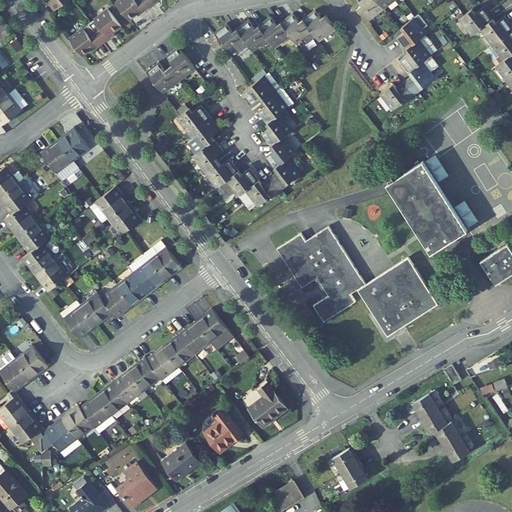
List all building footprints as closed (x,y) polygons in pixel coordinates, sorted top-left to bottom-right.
[(67,0),(50,0),(52,2),(50,4),(55,10),(67,0)] [(150,7),(144,0),(119,0),(116,2),(129,19),(137,12),(142,9),(144,11),(150,7)] [(357,7),(367,20),(383,7),(377,0),(359,0),(362,4),(357,7)] [(480,28),(493,19),(484,7),(476,13),(473,9),(460,18),(472,34),(480,28)] [(104,42),(110,38),(108,35),(113,31),(121,25),(108,9),(89,24),(104,42)] [(319,39),(335,27),(326,14),(322,17),(316,9),(304,18),(310,26),(313,31),(316,35),(319,39)] [(310,26),(304,18),(300,21),(293,13),(281,21),(291,34),(297,43),(302,40),(313,31),(310,26)] [(397,37),(406,49),(419,39),(425,34),(427,33),(423,28),(428,25),(419,13),(402,26),(405,31),(397,37)] [(406,15),(400,19),(403,23),(409,19),(406,15)] [(275,46),(291,34),(281,21),(277,24),(271,16),(259,25),(265,33),(269,38),(275,46)] [(493,19),(480,28),(492,44),(511,29),(511,26),(504,16),(496,23),(493,19)] [(265,33),(259,25),(255,28),(249,20),(237,28),(250,46),(253,50),(269,38),(265,33)] [(250,46),(237,28),(233,32),(227,23),(215,32),(230,54),(235,50),(239,54),(250,46)] [(89,24),(70,38),(82,55),(91,48),(96,44),(98,47),(104,42),(89,24)] [(511,29),(492,44),(505,59),(511,53),(511,29)] [(313,31),(302,40),(305,44),(316,35),(313,31)] [(431,55),(437,49),(425,34),(419,39),(431,55)] [(400,59),(410,71),(422,61),(431,55),(419,39),(406,49),(408,53),(400,59)] [(179,79),(195,67),(179,46),(167,56),(173,64),(169,67),(179,79)] [(457,51),(450,57),(454,63),(461,58),(457,51)] [(511,53),(505,59),(496,66),(508,81),(511,78),(511,53)] [(435,77),(422,61),(410,71),(413,75),(410,77),(405,81),(414,93),(435,77)] [(179,79),(169,67),(165,70),(159,62),(147,71),(163,92),(179,79)] [(264,69),(253,78),(256,81),(264,75),(267,73),(264,69)] [(269,71),(267,73),(264,75),(277,91),(282,87),(269,71)] [(277,91),(264,75),(256,81),(243,91),(252,103),(260,97),(264,101),(277,91)] [(0,100),(8,94),(3,88),(5,86),(0,79),(0,100)] [(383,95),(392,107),(393,109),(414,93),(405,81),(397,87),(394,83),(381,93),(383,95)] [(293,103),(282,87),(277,91),(289,107),(293,103)] [(10,93),(8,94),(13,101),(15,100),(22,108),(28,103),(16,88),(10,93)] [(289,107),(277,91),(264,101),(267,105),(258,111),(268,123),(276,117),(280,113),(289,107)] [(500,100),(495,93),(492,96),(496,103),(500,100)] [(8,94),(0,100),(0,122),(2,126),(23,110),(22,108),(15,100),(13,101),(8,94)] [(383,95),(379,98),(388,110),(392,107),(383,95)] [(188,131),(190,133),(211,117),(202,105),(194,111),(190,107),(177,117),(188,131)] [(292,129),(280,113),(276,117),(268,123),(271,127),(262,133),(272,145),(284,135),(287,133),(292,129)] [(197,152),(215,139),(211,135),(220,128),(211,117),(190,133),(192,135),(194,138),(189,141),(194,149),(197,152)] [(90,148),(74,127),(68,131),(69,133),(59,141),(72,158),(79,153),(81,155),(90,148)] [(69,133),(68,131),(58,139),(59,141),(69,133)] [(297,151),(284,135),(272,145),(274,149),(266,155),(276,167),(284,161),(288,157),(297,151)] [(401,135),(396,143),(404,148),(408,140),(401,135)] [(59,141),(58,139),(48,147),(49,149),(59,141)] [(161,152),(168,147),(161,139),(155,145),(161,152)] [(206,171),(219,161),(216,157),(224,151),(215,139),(197,152),(194,155),(206,171)] [(72,158),(59,141),(49,149),(48,147),(42,152),(56,170),(58,172),(67,165),(66,164),(72,158)] [(300,173),(288,157),(284,161),(276,167),(279,171),(270,177),(280,189),(300,173)] [(74,160),(72,158),(66,164),(67,165),(58,172),(62,179),(79,166),(74,160)] [(222,184),(239,170),(230,159),(222,165),(219,161),(206,171),(207,173),(218,186),(222,184)] [(393,179),(388,182),(395,192),(432,251),(468,229),(424,159),(397,177),(393,179)] [(0,170),(0,195),(1,196),(18,183),(25,178),(19,171),(14,174),(7,165),(0,170)] [(52,172),(47,166),(43,170),(48,176),(52,172)] [(247,189),(259,180),(250,168),(242,174),(239,170),(222,184),(230,195),(235,191),(238,196),(247,189)] [(66,178),(70,183),(79,175),(75,170),(66,178)] [(48,184),(58,177),(56,174),(46,182),(48,184)] [(25,178),(18,183),(23,190),(25,188),(32,198),(38,193),(31,184),(33,182),(28,175),(25,178)] [(280,189),(270,177),(262,184),(259,180),(247,189),(259,205),(280,189)] [(18,183),(1,196),(8,206),(7,207),(12,214),(26,203),(32,198),(25,188),(23,190),(18,183)] [(117,185),(96,202),(103,211),(105,210),(110,216),(128,203),(120,193),(122,192),(117,185)] [(128,203),(130,202),(122,192),(120,193),(128,203)] [(8,206),(1,196),(0,196),(0,199),(7,207),(8,206)] [(110,216),(105,210),(103,211),(96,202),(90,206),(103,222),(109,218),(110,216)] [(130,202),(128,203),(135,213),(137,212),(130,202)] [(33,213),(26,203),(12,214),(5,219),(10,226),(11,224),(19,234),(36,221),(31,214),(33,213)] [(121,234),(142,218),(137,212),(135,213),(128,203),(110,216),(116,223),(114,225),(121,234)] [(27,244),(25,246),(30,252),(44,241),(51,236),(43,226),(42,228),(36,221),(19,234),(27,244)] [(11,224),(10,226),(17,236),(19,234),(11,224)] [(130,232),(135,235),(139,229),(134,226),(130,232)] [(438,303),(409,256),(366,283),(329,226),(314,236),(315,239),(308,243),(307,240),(301,232),(277,248),(303,287),(318,277),(330,295),(314,305),(325,321),(356,301),(351,293),(358,289),(388,335),(438,303)] [(27,244),(19,234),(17,236),(25,246),(27,244)] [(114,244),(120,247),(123,241),(118,238),(114,244)] [(146,254),(151,260),(158,255),(157,253),(167,246),(162,240),(146,253),(146,254)] [(23,257),(28,264),(30,263),(37,272),(55,259),(50,253),(52,251),(44,241),(30,252),(23,257)] [(511,247),(509,243),(482,259),(496,282),(511,272),(511,247)] [(183,267),(167,246),(157,253),(158,255),(151,260),(165,278),(175,270),(176,272),(183,267)] [(105,252),(108,256),(114,252),(111,248),(105,252)] [(151,260),(146,254),(130,266),(134,271),(143,264),(145,266),(151,260)] [(48,290),(69,274),(62,264),(60,266),(55,259),(37,272),(45,282),(43,284),(48,290)] [(165,278),(151,260),(145,266),(143,264),(134,271),(150,292),(156,287),(155,285),(165,278)] [(37,272),(30,263),(28,264),(36,274),(37,272)] [(175,270),(165,278),(166,280),(176,272),(175,270)] [(134,271),(124,278),(126,280),(119,285),(132,303),(143,295),(144,297),(150,292),(134,271)] [(45,282),(37,272),(36,274),(43,284),(45,282)] [(156,287),(166,280),(165,278),(155,285),(156,287)] [(111,289),(101,296),(114,312),(117,317),(124,312),(123,311),(132,303),(119,285),(112,290),(111,289)] [(107,317),(114,312),(101,296),(98,291),(88,299),(89,301),(82,306),(96,323),(106,316),(107,317)] [(143,295),(132,303),(134,305),(144,297),(143,295)] [(134,305),(132,303),(123,311),(124,312),(134,305)] [(75,309),(64,317),(77,333),(81,338),(87,333),(86,331),(96,323),(82,306),(76,311),(75,309)] [(217,348),(234,336),(213,307),(206,313),(207,315),(197,322),(211,339),(212,342),(217,348)] [(207,315),(206,313),(196,320),(197,322),(207,315)] [(97,325),(107,317),(106,316),(96,323),(97,325)] [(197,322),(196,320),(186,328),(187,330),(197,322)] [(211,339),(197,322),(187,330),(186,328),(180,333),(196,354),(206,346),(204,344),(211,339)] [(97,325),(96,323),(86,331),(87,333),(97,325)] [(196,354),(180,333),(174,337),(175,339),(165,347),(178,364),(185,359),(186,361),(196,354)] [(175,339),(174,337),(163,345),(165,347),(175,339)] [(33,345),(23,352),(25,354),(18,359),(31,377),(41,369),(42,371),(49,366),(33,345)] [(165,347),(163,345),(153,353),(155,355),(165,347)] [(178,364),(165,347),(155,355),(153,353),(147,358),(162,377),(163,379),(172,372),(171,370),(178,364)] [(242,363),(251,357),(245,350),(238,356),(242,363)] [(162,377),(147,358),(145,356),(139,361),(140,362),(131,370),(144,388),(150,383),(152,384),(162,377)] [(8,393),(10,396),(16,391),(22,386),(21,384),(31,377),(18,359),(11,365),(10,363),(0,370),(14,389),(8,393)] [(499,360),(489,363),(491,369),(502,366),(499,360)] [(140,362),(139,361),(129,368),(131,370),(140,362)] [(183,370),(180,366),(178,364),(171,370),(172,372),(163,379),(166,383),(183,370)] [(452,364),(445,368),(454,384),(461,380),(452,364)] [(131,370),(129,368),(119,376),(120,378),(131,370)] [(41,369),(31,377),(32,378),(42,371),(41,369)] [(144,388),(131,370),(120,378),(119,376),(113,381),(129,402),(139,394),(137,393),(144,388)] [(211,374),(216,380),(222,375),(217,370),(211,374)] [(32,378),(31,377),(21,384),(22,386),(32,378)] [(506,380),(495,383),(497,390),(508,386),(506,380)] [(129,402),(113,381),(106,386),(108,388),(98,395),(111,413),(118,407),(119,409),(129,402)] [(264,395),(249,407),(263,424),(273,416),(275,417),(288,407),(268,382),(259,388),(264,395)] [(108,388),(106,386),(96,393),(98,395),(108,388)] [(509,389),(503,391),(506,398),(511,396),(509,389)] [(11,425),(29,412),(21,401),(22,400),(16,391),(10,396),(12,399),(0,407),(0,414),(4,420),(6,418),(11,425)] [(98,395),(96,393),(86,401),(88,403),(98,395)] [(430,393),(414,403),(423,417),(439,408),(430,393)] [(111,413),(98,395),(88,403),(86,401),(80,406),(95,425),(96,427),(106,420),(104,418),(111,413)] [(29,412),(30,411),(22,400),(21,401),(29,412)] [(84,433),(95,425),(80,406),(78,404),(72,409),(73,411),(63,419),(77,436),(83,431),(84,433)] [(244,433),(224,407),(215,414),(220,420),(206,432),(221,451),(230,444),(228,441),(234,437),(236,439),(244,433)] [(439,408),(423,417),(432,432),(436,429),(448,423),(439,408)] [(73,411),(72,409),(62,417),(63,419),(73,411)] [(37,422),(38,421),(30,411),(29,412),(37,422)] [(39,434),(45,430),(38,421),(37,422),(29,412),(11,425),(16,432),(15,433),(22,443),(31,436),(42,450),(42,437),(39,434)] [(113,414),(111,413),(104,418),(106,420),(96,427),(99,431),(116,418),(113,414)] [(275,417),(273,416),(263,424),(264,425),(275,417)] [(53,426),(63,419),(62,417),(51,424),(53,426)] [(54,441),(62,450),(71,443),(70,441),(77,436),(63,419),(53,426),(51,424),(45,430),(39,434),(42,437),(42,450),(54,441)] [(452,420),(448,423),(436,429),(445,444),(461,435),(452,420)] [(129,429),(134,436),(140,432),(135,425),(129,429)] [(470,450),(461,435),(445,444),(454,460),(470,450)] [(78,438),(77,436),(70,441),(71,443),(62,450),(65,455),(81,442),(78,438)] [(138,441),(137,442),(145,452),(146,451),(138,441)] [(187,443),(163,462),(177,479),(201,461),(187,443)] [(350,447),(334,457),(352,486),(368,477),(350,447)] [(52,464),(51,451),(42,451),(43,464),(52,464)] [(133,506),(157,487),(142,468),(137,462),(125,470),(131,477),(118,487),(133,506)] [(100,466),(94,470),(97,474),(103,469),(100,466)] [(0,490),(12,504),(18,499),(20,501),(29,493),(7,468),(6,469),(0,474),(0,490)] [(89,472),(84,476),(88,481),(93,477),(89,472)] [(74,484),(78,489),(87,482),(83,477),(74,484)] [(71,508),(74,511),(99,511),(107,507),(88,481),(87,482),(78,489),(83,495),(81,496),(83,499),(71,508)] [(294,481),(272,493),(281,509),(303,496),(294,481)] [(0,493),(12,508),(20,501),(18,499),(12,504),(0,490),(0,493)] [(243,511),(236,501),(221,511),(243,511)]
